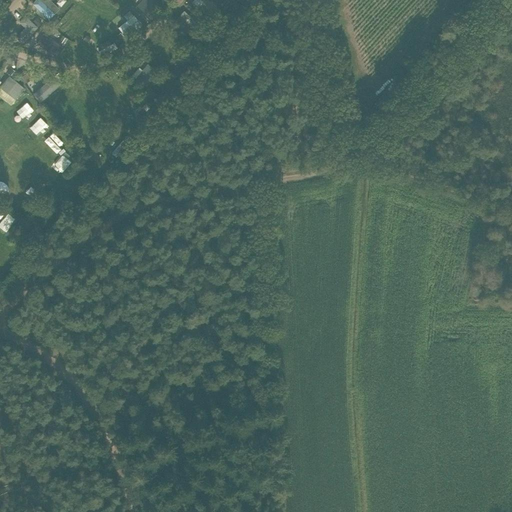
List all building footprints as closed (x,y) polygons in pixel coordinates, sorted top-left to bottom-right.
[(48,20),(59,8),(50,0),(35,0),(31,5),(48,20)] [(129,38),(142,24),(127,10),(122,16),(126,19),(118,28),(129,38)] [(59,32),(65,26),(70,31),(67,34),(74,42),(93,25),(88,19),(83,23),(72,11),(55,27),(59,32)] [(26,15),(10,31),(21,43),(38,28),(26,15)] [(121,15),(113,22),(118,27),(125,20),(121,15)] [(176,33),(172,37),(176,41),(180,37),(176,33)] [(58,55),(62,44),(44,38),(40,49),(58,55)] [(72,51),(87,60),(93,49),(79,40),(72,51)] [(140,52),(135,56),(141,62),(145,58),(140,52)] [(133,74),(140,82),(148,75),(141,66),(133,74)] [(0,96),(10,106),(25,89),(9,75),(0,85),(0,96)] [(33,93),(41,102),(58,85),(50,77),(33,93)] [(115,89),(124,92),(127,84),(118,81),(115,89)] [(55,158),(62,165),(70,157),(63,150),(55,158)] [(0,189),(0,194),(6,201),(12,195),(3,187),(0,189)] [(0,226),(9,230),(14,217),(4,213),(0,223),(0,226)]
